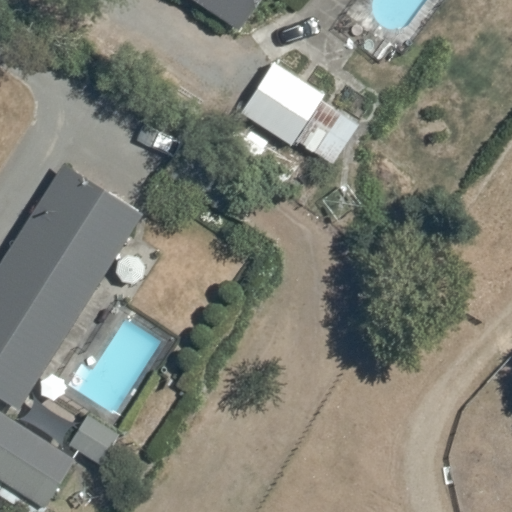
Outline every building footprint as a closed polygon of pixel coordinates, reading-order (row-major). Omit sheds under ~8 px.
[(199,0),(242,28),(260,0),(199,0)] [(326,91),(271,60),(242,112),(335,165),(361,119),(323,97),(326,91)] [(166,173),(45,98),(0,170),(0,395),(8,401),(9,399),(21,407),(166,173)] [(224,272),(168,238),(128,302),(183,336),(224,272)] [(78,456),(3,409),(0,407),(0,477),(46,507),(78,456)] [(124,429),(89,410),(72,441),(107,460),(124,429)]
